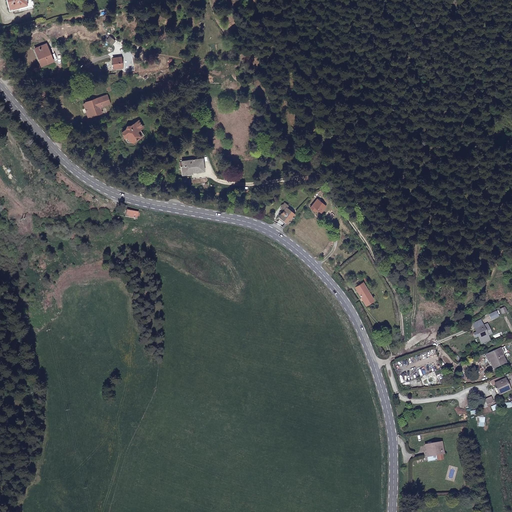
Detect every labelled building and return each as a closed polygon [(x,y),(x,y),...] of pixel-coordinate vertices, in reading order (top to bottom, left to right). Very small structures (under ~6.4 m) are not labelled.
[(9,0),(10,4),(12,3),(12,7),(26,4),(28,8),(32,7),(29,0),(9,0)] [(52,60),(46,45),(35,49),(41,64),(52,60)] [(121,57),(112,58),(113,68),(122,67),(121,57)] [(108,104),(105,95),(85,103),(85,104),(83,104),(88,117),(90,117),(91,117),(101,113),(100,107),(108,104)] [(142,127),(138,120),(130,126),(128,125),(126,126),(126,127),(125,128),(126,129),(121,132),(125,138),(124,140),(126,142),(132,143),(132,142),(136,138),(137,139),(143,135),(139,129),(142,127)] [(199,159),(177,162),(178,167),(180,167),(180,172),(187,171),(188,173),(201,172),(199,159)] [(325,191),(323,189),(319,192),(326,203),(331,200),(325,191)] [(320,199),(318,198),(310,207),(314,211),(317,208),(321,212),(325,205),(319,200),(320,199)] [(287,223),(294,214),(286,207),(288,205),(285,202),(281,206),(284,209),(279,216),(287,223)] [(138,212),(127,210),(126,216),(137,219),(138,212)] [(277,218),(285,225),(287,223),(279,216),(277,218)] [(367,290),(360,279),(353,283),(355,286),(354,287),(365,304),(372,300),(368,293),(372,291),(370,288),(367,290)] [(474,323),(476,328),(484,325),(481,319),(474,323)] [(484,325),(488,335),(492,334),(488,323),(484,325)] [(476,328),(477,331),(479,335),(483,344),(490,341),(488,335),(484,325),(476,328)] [(506,358),(501,348),(486,355),(493,370),(504,366),(503,364),(506,362),(505,359),(506,358)] [(511,377),(506,380),(496,384),(498,388),(500,393),(511,388),(511,377)] [(442,446),(428,447),(430,464),(444,462),(442,446)]
